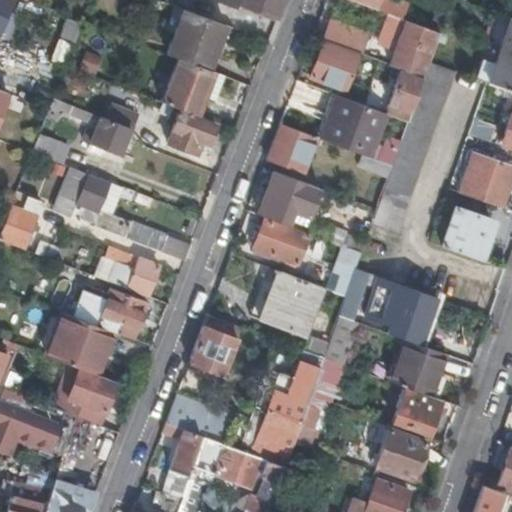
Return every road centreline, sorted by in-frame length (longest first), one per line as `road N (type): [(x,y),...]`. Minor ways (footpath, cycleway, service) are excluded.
road 1 (residential): [(299,0),(106,511)]
road 2 (residential): [(447,511),(511,330)]
